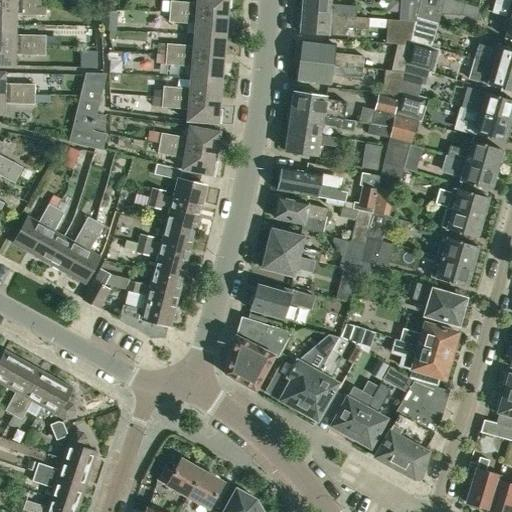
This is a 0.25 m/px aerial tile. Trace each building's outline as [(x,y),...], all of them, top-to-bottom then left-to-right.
[(169,10),(226,15),(227,7),(230,7),(230,0),(196,0),(196,2),(171,0),(169,10)] [(355,7),(346,6),(329,5),(329,0),(302,0),(301,12),(354,16),(355,7)] [(419,0),(398,0),(397,20),(415,21),(416,15),(419,0)] [(463,3),(451,0),(419,0),(416,15),(436,21),(437,15),(460,16),(463,3)] [(46,14),(46,5),(0,4),(0,24),(15,24),(15,13),(46,14)] [(224,37),(226,15),(170,11),(169,20),(195,23),(194,34),(224,37)] [(101,28),(115,30),(117,13),(103,12),(101,28)] [(354,16),(301,12),(299,32),(344,36),(345,25),(366,26),(367,18),(354,16)] [(429,46),(436,21),(416,15),(415,21),(410,41),(429,46)] [(511,17),(505,15),(501,31),(507,32),(505,38),(511,39),(511,17)] [(415,21),(397,20),(386,19),(384,43),(396,44),(409,45),(410,41),(415,21)] [(14,36),(15,24),(0,24),(0,44),(45,45),(45,36),(14,36)] [(222,59),(224,37),(194,34),(193,45),(167,43),(166,54),(222,59)] [(364,57),(357,56),(332,53),(333,44),(302,40),(301,43),(299,45),(298,50),(300,52),(299,60),(363,67),(364,57)] [(426,59),(429,46),(410,41),(409,45),(405,65),(428,72),(431,60),(426,59)] [(511,47),(493,42),(491,49),(478,45),(474,59),(487,63),(511,69),(511,47)] [(45,54),(45,45),(0,44),(0,64),(14,65),(14,53),(45,54)] [(404,71),(405,65),(409,45),(396,44),(390,70),(404,71)] [(221,79),(222,59),(166,54),(166,63),(191,65),(190,77),(221,79)] [(511,69),(487,63),(474,59),(468,79),(511,91),(511,69)] [(362,78),(363,67),(299,60),(298,67),(296,69),(295,74),(297,76),(297,80),(329,83),(330,74),(362,78)] [(425,83),(428,72),(405,65),(404,71),(399,90),(417,94),(420,82),(425,83)] [(404,71),(390,70),(383,69),(380,93),(398,95),(399,90),(404,71)] [(35,85),(17,85),(4,84),(4,72),(0,72),(0,92),(35,94),(35,85)] [(103,82),(103,74),(86,74),(70,141),(101,149),(104,135),(104,116),(95,114),(103,82)] [(219,101),(221,79),(190,77),(190,88),(164,86),(163,96),(219,101)] [(511,99),(496,95),(465,87),(459,106),(509,121),(511,114),(511,99)] [(421,95),(417,94),(399,90),(398,95),(394,113),(411,118),(414,119),(421,95)] [(346,101),(325,98),(325,96),(293,91),(290,111),(343,119),(346,101)] [(34,102),(35,94),(0,92),(0,113),(3,113),(3,101),(34,102)] [(394,113),(398,95),(380,93),(373,124),(391,127),(394,113)] [(218,109),(219,101),(163,96),(162,106),(188,108),(186,120),(220,123),(221,109),(218,109)] [(509,121),(459,106),(453,127),(503,141),(504,138),(506,139),(509,128),(507,128),(509,121)] [(354,120),(343,119),(290,111),(287,130),(319,135),(320,134),(321,124),(333,126),(333,128),(352,131),(354,120)] [(414,119),(411,118),(394,113),(391,127),(389,137),(389,138),(408,143),(414,119)] [(391,127),(373,124),(369,123),(367,134),(389,137),(391,127)] [(164,144),(215,153),(219,131),(189,126),(187,138),(165,134),(164,144)] [(320,134),(319,135),(287,130),(284,150),(317,155),(318,143),(339,147),(340,138),(320,134)] [(402,167),(408,143),(389,138),(383,162),(402,167)] [(501,149),(471,140),(462,138),(459,148),(449,145),(446,155),(496,169),(497,162),(499,163),(502,152),(500,152),(501,149)] [(23,167),(0,154),(0,146),(2,143),(0,141),(0,165),(19,175),(23,167)] [(361,154),(379,158),(382,147),(364,143),(361,154)] [(214,161),(215,153),(164,144),(162,154),(183,158),(181,169),(214,175),(217,162),(214,161)] [(494,176),(496,169),(446,155),(442,170),(461,176),(459,181),(490,189),(490,186),(493,187),(496,176),(494,176)] [(398,181),(402,167),(383,162),(380,176),(378,187),(393,191),(395,180),(398,181)] [(0,175),(15,184),(19,175),(0,165),(0,175)] [(281,166),(277,189),(344,202),(346,192),(338,190),(338,187),(318,183),(320,173),(281,166)] [(20,175),(28,179),(32,172),(24,168),(20,175)] [(372,212),(372,211),(378,187),(380,176),(360,172),(358,184),(360,184),(355,209),(358,210),(372,212)] [(171,202),(199,209),(205,185),(177,178),(177,180),(171,202)] [(387,216),(393,191),(378,187),(372,211),(387,216)] [(150,197),(161,200),(164,191),(152,188),(150,197)] [(488,197),(468,191),(457,188),(456,193),(450,192),(446,207),(482,217),(484,211),(486,211),(489,200),(487,200),(488,197)] [(31,253),(59,201),(51,197),(37,222),(27,216),(12,243),(31,253)] [(159,208),(161,200),(150,197),(148,205),(159,208)] [(327,213),(328,208),(278,197),(274,217),(302,223),(300,228),(322,233),(326,213),(327,213)] [(54,231),(63,214),(68,206),(59,201),(31,253),(48,263),(63,236),(54,231)] [(193,232),(199,209),(171,202),(165,225),(193,232)] [(480,224),(482,217),(446,207),(442,222),(447,224),(446,229),(476,237),(477,234),(479,235),(482,224),(480,224)] [(365,244),(366,236),(372,212),(358,210),(351,240),(365,244)] [(390,216),(387,216),(372,211),(372,212),(366,236),(382,241),(384,229),(387,230),(390,216)] [(66,273),(95,221),(87,217),(73,242),(63,236),(48,263),(66,273)] [(89,251),(99,233),(103,226),(95,221),(66,273),(84,283),(99,256),(89,251)] [(187,255),(193,232),(165,225),(159,248),(187,255)] [(266,248),(318,261),(321,251),(300,245),(303,236),(271,228),(270,232),(267,233),(266,238),(268,241),(266,248)] [(138,243),(149,246),(152,237),(140,234),(138,243)] [(477,246),(447,237),(436,234),(433,246),(438,247),(435,256),(471,266),(473,259),(475,260),(478,249),(476,249),(477,246)] [(376,265),(382,241),(366,236),(365,244),(361,260),(376,265)] [(149,246),(138,243),(126,240),(124,248),(147,254),(149,246)] [(365,244),(351,240),(349,240),(343,266),(358,270),(361,260),(365,244)] [(182,279),(187,255),(159,248),(153,271),(182,279)] [(315,271),(318,261),(266,248),(264,255),(262,256),(260,262),(262,264),(261,267),(293,275),(295,266),(315,271)] [(469,273),(471,266),(435,256),(431,271),(437,273),(435,278),(465,286),(466,283),(468,284),(471,273),(469,273)] [(365,262),(361,261),(359,270),(358,273),(366,275),(368,276),(369,271),(371,263),(365,262)] [(351,303),(358,270),(343,266),(335,298),(351,303)] [(99,268),(93,280),(104,287),(111,275),(99,268)] [(176,302),(182,279),(153,271),(147,295),(176,302)] [(109,289),(104,287),(93,280),(82,299),(98,308),(109,289)] [(464,298),(445,293),(433,290),(434,286),(410,280),(406,297),(428,303),(424,314),(457,324),(458,320),(460,321),(462,312),(460,311),(464,298)] [(126,289),(138,292),(147,295),(149,286),(128,281),(126,289)] [(276,285),(275,289),(257,283),(254,295),(251,297),(249,302),(251,305),(249,309),(282,319),(287,302),(310,309),(314,296),(276,285)] [(169,326),(176,302),(147,295),(143,310),(122,304),(119,319),(149,335),(154,337),(164,337),(167,325),(169,326)] [(360,317),(364,303),(363,303),(358,302),(359,299),(359,298),(352,297),(348,313),(348,314),(360,317)] [(277,357),(291,331),(241,316),(224,373),(254,390),(263,374),(263,375),(268,365),(273,355),(277,357)] [(457,332),(438,327),(424,323),(421,334),(402,328),(399,339),(446,354),(449,346),(452,345),(453,345),(457,332)] [(345,326),(340,337),(350,343),(356,329),(345,326)] [(356,329),(350,343),(366,352),(372,335),(356,329)] [(298,410),(338,337),(331,335),(300,362),(284,354),(264,391),(298,410)] [(360,349),(350,344),(338,337),(298,410),(316,420),(337,383),(329,378),(341,355),(353,362),(360,349)] [(444,362),(446,354),(399,339),(395,352),(414,358),(411,369),(444,378),(448,365),(447,365),(444,362)] [(0,382),(6,386),(21,360),(3,350),(0,356),(0,382)] [(13,414),(38,369),(21,360),(6,386),(15,391),(4,410),(13,414)] [(40,405),(55,379),(38,369),(13,414),(21,419),(31,400),(40,405)] [(389,370),(383,381),(393,387),(400,376),(389,370)] [(511,374),(508,373),(507,375),(505,375),(502,385),(504,386),(503,393),(511,395),(511,374)] [(74,411),(72,404),(65,401),(72,388),(55,379),(40,405),(64,418),(71,416),(74,411)] [(350,435),(377,386),(367,380),(361,391),(352,386),(331,425),(333,426),(331,428),(342,434),(343,432),(350,435)] [(449,390),(441,388),(413,380),(393,412),(397,414),(374,456),(414,478),(420,476),(427,452),(423,449),(441,418),(449,390)] [(376,413),(388,392),(377,386),(350,435),(357,439),(356,441),(366,447),(367,445),(369,446),(385,418),(376,413)] [(511,395),(503,393),(501,400),(498,399),(495,409),(498,410),(497,412),(501,413),(498,422),(503,423),(511,425),(511,395)] [(53,432),(65,427),(63,422),(56,421),(50,424),(53,432)] [(499,437),(511,440),(511,425),(503,423),(499,437)] [(65,427),(53,432),(56,439),(62,437),(67,432),(65,427)] [(86,439),(82,433),(76,431),(70,434),(61,460),(90,469),(96,450),(83,446),(86,439)] [(497,479),(498,475),(486,471),(489,459),(479,456),(477,464),(469,461),(466,473),(473,475),(466,502),(487,508),(488,508),(497,479)] [(183,493),(197,468),(181,458),(172,474),(163,468),(157,479),(183,493)] [(84,488),(90,469),(61,460),(58,469),(38,463),(35,471),(84,488)] [(197,468),(183,493),(208,508),(223,482),(197,468)] [(78,507),(84,488),(35,471),(32,480),(52,487),(49,497),(78,507)] [(510,511),(511,508),(511,474),(510,483),(497,479),(488,508),(487,508),(486,511),(510,511)] [(261,511),(255,500),(250,497),(252,495),(241,489),(239,491),(236,489),(223,511),(261,511)] [(75,511),(78,507),(49,497),(37,493),(34,503),(25,500),(22,509),(28,511),(32,511),(75,511)]
